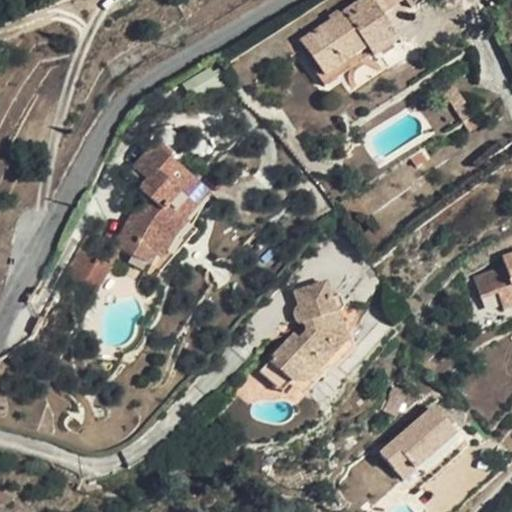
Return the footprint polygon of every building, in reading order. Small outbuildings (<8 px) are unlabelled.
[(381,12),(372,0),(363,0),(301,42),(296,45),(325,87),(371,55),(373,58),(399,40),(381,12)] [(398,0),(372,0),(381,12),(398,0)] [(438,98),(429,104),(440,121),(449,115),(438,98)] [(491,120),(485,110),(463,124),(469,133),(491,120)] [(209,191),(156,144),(134,168),(148,181),(143,186),(142,189),(143,193),(144,195),(152,202),(143,216),(135,211),(115,247),(133,258),(139,246),(154,254),(148,266),(160,273),(196,231),(191,227),(211,193),(209,191)] [(426,160),(421,151),(409,158),(416,167),(426,160)] [(154,254),(139,246),(133,258),(148,266),(154,254)] [(67,275),(84,286),(99,259),(81,249),(67,275)] [(511,256),(503,259),(506,268),(474,279),(481,298),(497,293),(503,310),(511,306),(511,256)] [(99,258),(99,259),(84,286),(94,293),(111,264),(99,258)] [(327,284),(327,283),(326,283),(295,293),(296,294),(299,307),(297,310),(295,313),(295,317),(297,321),(298,323),(300,324),(302,324),(304,325),(305,327),(306,329),(307,332),(299,342),(293,337),(270,362),(260,373),(273,385),(283,374),(292,383),(309,382),(346,343),(347,341),(347,340),(338,313),(344,308),(341,296),(332,299),(327,284)] [(292,383),(283,374),(273,385),(283,393),(292,383)] [(408,393),(396,388),(385,412),(396,417),(408,393)] [(456,434),(434,409),(381,455),(394,470),(406,460),(415,470),(456,434)] [(415,470),(406,460),(394,470),(403,480),(415,470)]
